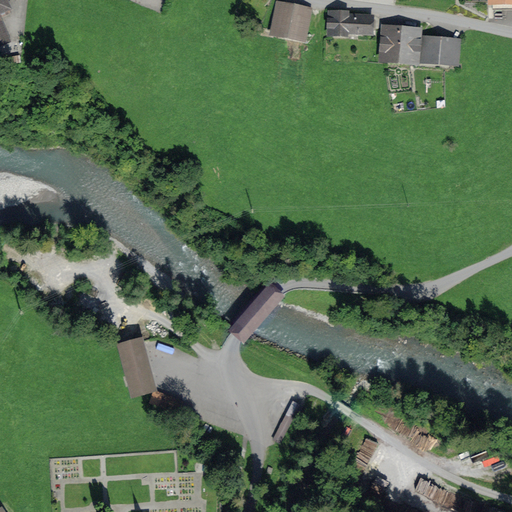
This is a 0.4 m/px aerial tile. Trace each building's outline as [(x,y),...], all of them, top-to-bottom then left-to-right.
[(0,0),(0,44),(8,41),(0,20),(0,11),(8,8),(4,0),(0,0)] [(304,37),(309,12),(279,6),(274,32),(304,37)] [(371,19),(356,19),(356,17),(347,17),(347,15),(330,14),(329,35),(346,36),(346,31),(370,32),(371,19)] [(413,60),(415,33),(388,30),(386,58),(413,60)] [(456,55),(457,41),(425,39),(424,61),(455,63),(455,55),(456,55)] [(145,343),(143,339),(117,346),(122,366),(132,400),(158,393),(145,343)] [(174,398),(163,394),(158,408),(169,412),(174,398)] [(185,401),(174,398),(169,412),(180,416),(185,401)] [(301,407),(293,403),(273,439),(279,442),(292,416),(296,418),(301,407)] [(429,485),(427,492),(433,494),(432,498),(454,505),(457,494),(429,485)]
